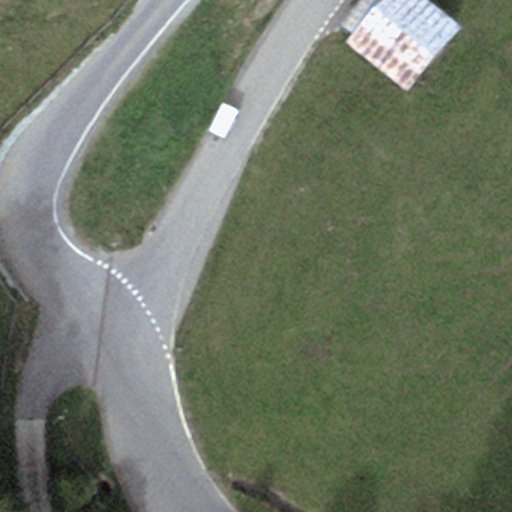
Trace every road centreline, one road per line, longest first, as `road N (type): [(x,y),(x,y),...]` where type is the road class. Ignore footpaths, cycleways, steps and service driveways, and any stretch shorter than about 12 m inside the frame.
road 1 (tertiary): [(133,338),(45,264),(26,202),(61,128),(168,0)]
road 2 (unclassified): [(318,0),(177,234),(133,338)]
road 3 (track): [(74,291),(34,397),(27,450),(34,511)]
road 4 (tertiary): [(133,338),(150,448),(184,511)]
